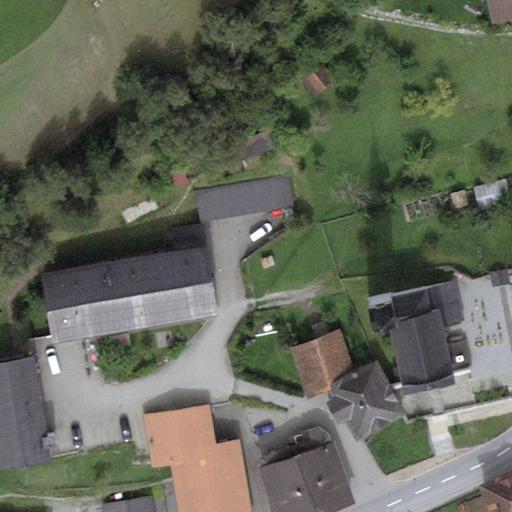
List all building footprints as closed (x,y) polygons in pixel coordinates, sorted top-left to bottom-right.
[(511,0),(488,0),(492,20),(511,16),(511,0)] [(294,206),(289,178),(194,195),(200,224),(294,206)] [(506,179),(472,188),(478,209),(511,201),(506,179)] [(213,314),(203,251),(39,278),(49,340),(213,314)] [(509,284),(506,270),(489,274),(492,287),(509,284)] [(393,327),(404,383),(453,374),(443,325),(464,321),(456,286),(392,299),(397,326),(393,327)] [(397,326),(392,299),(366,304),(372,331),(393,327),(397,326)] [(276,322),(254,326),(257,346),(279,342),(276,322)] [(353,370),(340,329),(290,349),(309,400),(329,392),(325,385),(353,370)] [(47,436),(33,357),(0,362),(0,468),(51,459),(49,447),(55,446),(53,435),(47,436)] [(376,358),(353,370),(325,385),(329,392),(333,399),(327,402),(339,425),(345,421),(356,443),(409,415),(379,357),(376,358)] [(210,403),(142,414),(150,468),(172,465),(179,511),(250,511),(239,441),(217,445),(210,403)] [(310,440),(294,445),(313,511),(335,511),(356,505),(335,442),(332,443),(329,433),(318,427),(307,430),(310,440)] [(261,467),(258,468),(271,511),(313,511),(294,445),(259,457),(261,467)] [(482,495),(456,506),(458,511),(511,511),(511,472),(478,486),(482,495)] [(153,511),(151,501),(103,508),(103,511),(153,511)]
